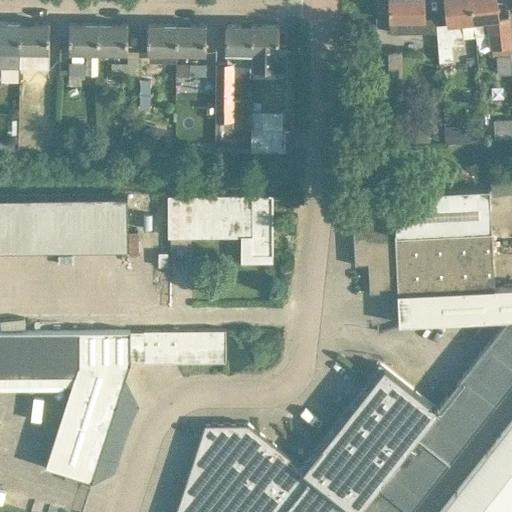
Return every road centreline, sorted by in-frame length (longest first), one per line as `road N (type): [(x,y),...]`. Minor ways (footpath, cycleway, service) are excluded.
road 1 (residential): [(125,511),(161,415),(202,395),(268,395),(297,375),(327,136),(328,6)]
road 2 (residential): [(328,6),(0,4)]
road 3 (unknown): [(188,305),(0,268)]
road 4 (unknown): [(308,317),(188,305)]
